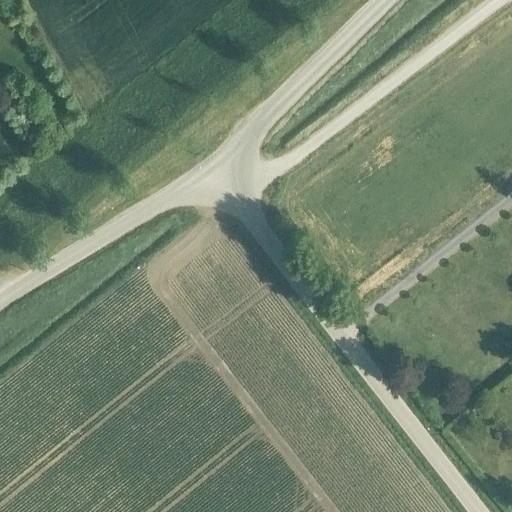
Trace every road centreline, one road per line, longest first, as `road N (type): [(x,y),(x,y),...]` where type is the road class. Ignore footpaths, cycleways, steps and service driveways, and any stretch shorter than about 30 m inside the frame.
road 1 (tertiary): [(475,511),(257,228),(244,169)]
road 2 (tertiary): [(12,291),(186,189),(244,169)]
road 3 (tertiary): [(244,169),(262,120),(383,0)]
